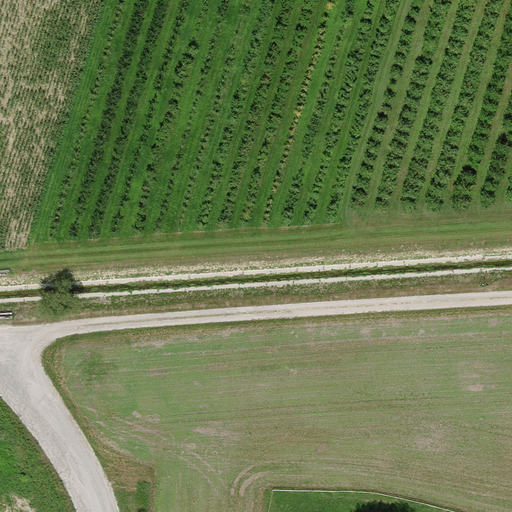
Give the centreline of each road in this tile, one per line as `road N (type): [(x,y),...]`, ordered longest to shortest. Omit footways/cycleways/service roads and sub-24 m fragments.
road 1 (track): [(511,298),(108,323),(62,329),(0,360)]
road 2 (track): [(511,226),(0,261)]
